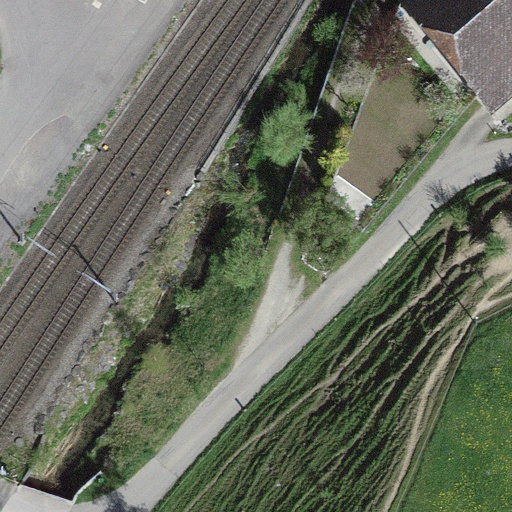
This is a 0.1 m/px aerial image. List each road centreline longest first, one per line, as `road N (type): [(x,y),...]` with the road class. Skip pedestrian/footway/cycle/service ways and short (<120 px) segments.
road 1 (unclassified): [(511,151),(467,160),(124,511)]
road 2 (track): [(249,376),(268,259),(362,0)]
road 3 (residential): [(0,122),(70,11)]
